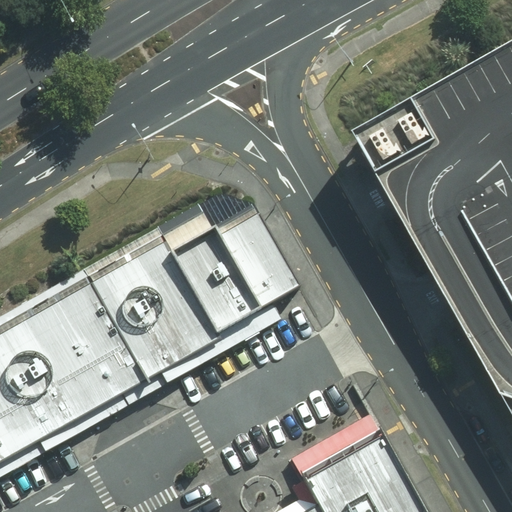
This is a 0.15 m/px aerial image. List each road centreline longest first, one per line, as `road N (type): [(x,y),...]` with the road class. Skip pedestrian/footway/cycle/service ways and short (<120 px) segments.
road 1 (unclassified): [(303,185),(488,511)]
road 2 (primary): [(0,114),(178,0)]
road 3 (unclassified): [(301,6),(283,100),(303,185)]
road 4 (unclassified): [(303,185),(221,123),(145,99)]
road 5 (primary): [(301,6),(145,99)]
road 6 (primary): [(145,99),(0,195)]
